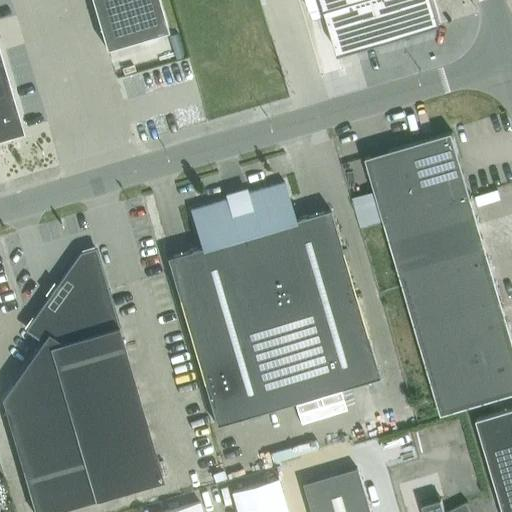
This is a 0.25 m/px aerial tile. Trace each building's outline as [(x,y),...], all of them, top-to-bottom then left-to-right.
[(0,0),(0,136),(22,130),(14,102),(0,54),(0,0),(91,0),(105,48),(107,47),(167,29),(158,0),(0,0)] [(322,0),(338,54),(355,49),(358,48),(358,46),(437,23),(438,24),(440,24),(432,0),(322,0)] [(470,195),(460,159),(452,131),(365,156),(384,220),(470,195)] [(283,181),(247,192),(189,209),(200,246),(166,256),(215,424),(378,376),(329,208),(294,218),(283,181)] [(384,220),(403,285),(489,259),(470,195),(384,220)] [(25,328),(41,340),(1,398),(34,511),(50,511),(163,479),(95,247),(79,252),(25,328)] [(403,285),(422,349),(508,323),(489,259),(403,285)] [(511,392),(511,336),(508,323),(422,349),(441,413),(511,392)] [(511,511),(511,406),(477,417),(504,511),(511,511)] [(368,511),(355,467),(301,483),(309,511),(368,511)] [(224,470),(213,473),(215,481),(226,478),(224,470)] [(236,511),(287,511),(277,478),(231,492),(236,511)] [(201,511),(199,501),(161,511),(201,511)] [(445,511),(442,501),(423,506),(424,511),(471,511),(466,501),(445,511)]
